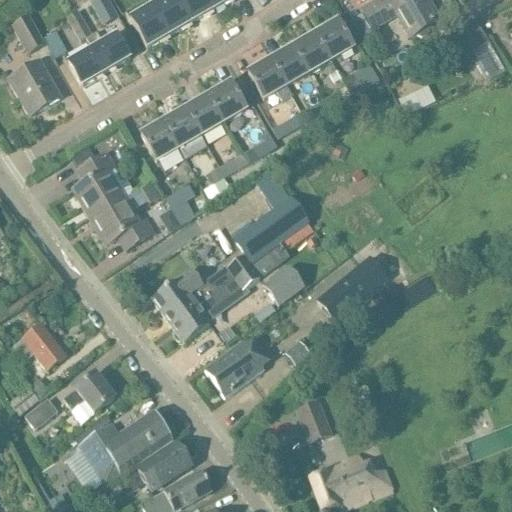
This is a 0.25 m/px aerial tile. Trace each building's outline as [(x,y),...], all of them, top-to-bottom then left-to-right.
[(106,0),(103,0),(90,7),(102,29),(118,20),(106,0)] [(175,0),(169,0),(152,10),(168,39),(190,27),(175,0)] [(175,0),(190,27),(213,14),(204,0),(175,0)] [(234,0),(204,0),(213,14),(235,1),(234,0)] [(378,0),(358,12),(361,17),(371,36),(378,32),(396,21),(397,20),(409,41),(415,38),(420,39),(427,35),(428,30),(440,24),(426,0),(378,0)] [(152,10),(130,23),(146,52),(168,39),(152,10)] [(77,14),(72,17),(86,42),(85,43),(92,53),(105,76),(129,61),(116,39),(103,47),(96,36),(91,39),(77,14)] [(86,42),(72,17),(65,21),(80,46),(85,43),(86,42)] [(29,20),(10,30),(27,59),(45,49),(29,20)] [(339,24),(316,37),(331,65),(341,59),(354,51),(339,24)] [(55,34),(43,41),(55,63),(67,56),(55,34)] [(316,37),(293,50),(309,78),(331,65),(316,37)] [(485,84),(504,73),(488,46),(470,57),(485,84)] [(293,50),(271,63),(287,91),(309,78),(293,50)] [(80,90),(105,76),(92,53),(67,67),(80,90)] [(287,91),(271,63),(246,78),(262,105),(276,97),(281,106),(292,100),(287,91)] [(61,103),(39,65),(7,84),(29,121),(61,103)] [(345,91),(351,102),(380,85),(370,67),(352,78),(355,85),(351,87),(347,80),(341,84),(345,91)] [(231,86),(208,100),(224,127),(247,113),(231,86)] [(345,91),(323,103),(329,114),(351,102),(345,91)] [(208,100),(185,113),(201,140),(224,127),(208,100)] [(323,103),(301,116),(307,127),(329,114),(323,103)] [(185,113),(162,126),(178,153),(201,140),(185,113)] [(307,127),(301,116),(271,133),(278,144),(307,127)] [(178,153),(162,126),(139,140),(155,167),(178,153)] [(264,145),(242,158),(248,169),(271,156),(264,145)] [(75,174),(83,188),(72,194),(89,223),(123,203),(108,177),(116,173),(106,156),(75,174)] [(242,158),(219,172),(225,182),(248,169),(242,158)] [(212,190),(204,195),(210,207),(230,195),(224,183),(225,182),(219,172),(206,180),(212,190)] [(194,200),(188,190),(164,203),(177,225),(192,217),(186,205),(194,200)] [(232,243),(251,270),(309,228),(290,201),(232,243)] [(123,203),(89,223),(106,250),(117,244),(125,257),(155,239),(146,222),(138,227),(123,203)] [(251,272),(236,283),(244,294),(258,284),(257,282),(274,271),(287,261),(280,251),(267,261),(251,272)] [(191,275),(152,303),(171,329),(236,283),(251,272),(244,261),(226,274),(225,272),(201,289),(191,275)] [(388,284),(368,261),(315,306),(334,329),(388,284)] [(288,273),(263,291),(277,310),(302,292),(288,273)] [(171,329),(171,330),(184,347),(209,329),(206,325),(246,297),(244,294),(236,283),(171,329)] [(22,344),(13,351),(25,366),(34,359),(47,376),(65,361),(41,329),(22,344)] [(224,402),(262,375),(243,347),(204,375),(224,402)] [(95,378),(74,394),(75,394),(62,404),(71,416),(84,406),(94,418),(114,402),(95,378)] [(28,392),(8,407),(18,421),(39,405),(28,392)] [(58,417),(47,404),(25,421),(35,435),(58,417)] [(318,405),(294,414),(308,450),(332,440),(318,405)] [(110,430),(79,450),(81,454),(103,488),(104,489),(170,445),(155,423),(150,415),(116,438),(110,430)] [(176,446),(134,473),(141,483),(151,499),(193,472),(176,446)] [(318,511),(328,511),(339,508),(340,511),(351,511),(393,495),(392,493),(393,492),(385,473),(375,478),(370,466),(362,469),(358,459),(341,466),(343,470),(307,484),(318,511)] [(201,476),(171,492),(141,508),(142,511),(182,511),(212,496),(201,476)] [(96,511),(122,497),(117,488),(90,504),(94,511),(96,511)]
